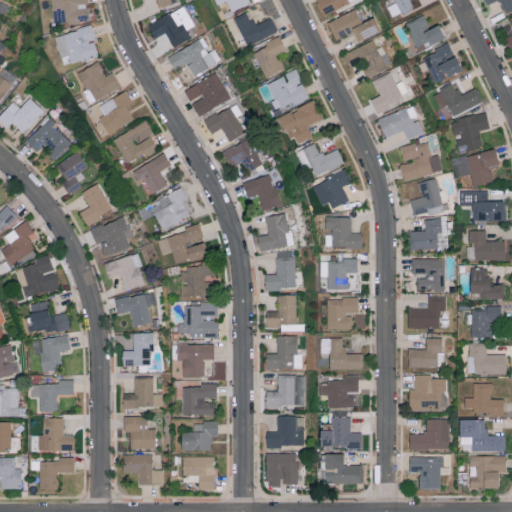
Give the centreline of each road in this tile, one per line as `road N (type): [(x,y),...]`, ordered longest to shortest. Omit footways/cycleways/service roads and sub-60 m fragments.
road 1 (residential): [(246,511),(240,244),(133,53),(115,0)]
road 2 (residential): [(387,511),(385,203),(291,0)]
road 3 (residential): [(104,511),(102,359),(81,267),(0,160)]
road 4 (residential): [(511,108),(457,0)]
